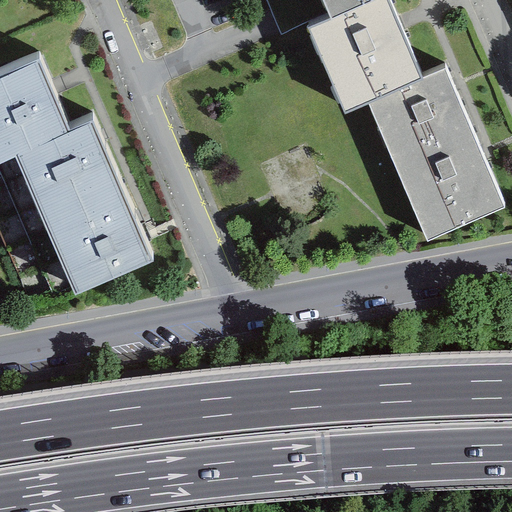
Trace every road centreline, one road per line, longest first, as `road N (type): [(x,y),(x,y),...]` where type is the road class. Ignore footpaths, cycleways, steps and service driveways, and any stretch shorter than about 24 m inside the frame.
road 1 (residential): [(511,260),(0,357)]
road 2 (motorway): [(511,389),(214,407),(0,435)]
road 3 (motorway): [(0,501),(221,471),(477,455)]
